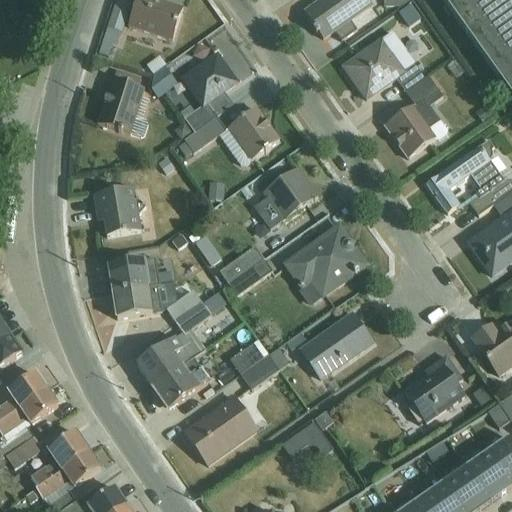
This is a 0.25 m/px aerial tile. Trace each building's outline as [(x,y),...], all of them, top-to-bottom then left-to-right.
[(153,0),(137,0),(129,28),(173,42),(183,9),(153,0)] [(325,0),(305,14),(316,30),(314,31),(317,35),(319,34),(323,40),(335,32),(342,42),(358,31),(352,23),(374,8),(368,0),(325,0)] [(511,0),(443,0),(511,95),(511,0)] [(109,28),(122,33),(131,6),(117,1),(108,28),(109,28)] [(410,6),(399,14),(408,28),(420,20),(410,6)] [(122,33),(109,28),(99,54),(108,57),(112,44),(117,46),(122,33)] [(406,93),(424,78),(394,35),(385,41),(384,40),(343,69),(367,101),(396,80),(406,93)] [(209,105),(225,94),(237,85),(217,57),(182,82),(183,83),(182,84),(186,90),(188,89),(202,110),(196,114),(191,108),(181,115),(195,135),(218,118),(209,105)] [(154,77),(166,68),(158,58),(147,66),(154,77)] [(166,68),(154,77),(153,91),(159,100),(178,86),(166,68)] [(115,81),(139,89),(143,79),(118,71),(115,81)] [(424,78),(406,93),(415,106),(385,127),(408,160),(435,141),(440,142),(448,137),(449,133),(431,107),(444,98),(429,77),(424,78)] [(139,89),(115,81),(112,80),(98,126),(130,136),(130,135),(141,139),(145,137),(148,125),(147,119),(145,119),(138,117),(143,100),(146,91),(139,89)] [(209,105),(218,118),(234,107),(225,94),(209,105)] [(138,117),(145,119),(150,102),(143,100),(138,117)] [(485,106),(475,113),(484,125),(494,118),(485,106)] [(187,144),(180,149),(187,158),(193,153),(195,156),(220,138),(242,168),(246,169),(279,143),(256,111),(227,132),(219,120),(186,143),(187,144)] [(186,124),(175,132),(183,142),(193,135),(186,124)] [(494,207),(511,194),(511,171),(502,177),(491,161),(493,158),(493,157),(493,154),(492,152),(495,150),(489,142),(427,186),(448,216),(461,206),(451,192),(471,177),(482,191),(477,194),(479,198),(470,205),(479,218),(494,207)] [(266,200),(254,208),(271,232),(318,198),(315,199),(296,172),(298,170),(262,195),(266,200)] [(211,185),(210,200),(224,201),(225,186),(211,185)] [(135,189),(94,196),(97,217),(103,216),(107,239),(142,233),(140,217),(147,209),(137,200),(135,189)] [(511,194),(494,207),(504,220),(469,245),(492,277),(511,263),(511,194)] [(339,228),(284,267),(302,292),(300,293),(310,308),(367,267),(339,228)] [(197,234),(186,241),(201,265),(213,257),(197,234)] [(230,287),(265,262),(256,249),(220,274),(230,287)] [(113,295),(160,286),(155,260),(109,268),(113,295)] [(265,262),(230,287),(237,298),(273,273),(265,262)] [(160,286),(113,295),(117,321),(163,314),(168,312),(176,324),(202,305),(194,294),(178,304),(175,283),(160,286)] [(207,302),(218,294),(220,292),(215,284),(201,294),(207,302)] [(202,305),(176,324),(183,335),(137,367),(153,389),(194,360),(204,353),(206,352),(193,333),(212,319),(212,318),(227,307),(218,294),(207,302),(202,305)] [(353,316),(301,353),(321,381),(373,345),(353,316)] [(0,346),(11,339),(0,322),(0,346)] [(492,326),(472,340),(500,380),(511,371),(511,324),(498,334),(492,326)] [(285,351),(298,341),(291,331),(278,342),(285,351)] [(0,346),(0,370),(23,356),(11,339),(0,346)] [(241,376),(268,357),(270,356),(258,340),(253,344),(253,345),(230,361),(241,376)] [(204,353),(194,360),(203,372),(213,365),(204,353)] [(283,354),(274,361),(284,375),(294,368),(283,354)] [(268,357),(241,376),(253,393),(280,374),(268,357)] [(427,378),(404,394),(413,406),(411,412),(419,423),(425,423),(427,427),(468,399),(458,386),(463,382),(446,358),(425,374),(427,378)] [(194,360),(153,389),(166,408),(174,402),(177,407),(212,383),(203,372),(194,360)] [(0,425),(47,392),(36,376),(8,395),(13,402),(0,410),(0,425)] [(483,389),(473,396),(483,409),(493,402),(483,389)] [(47,392),(0,425),(0,433),(4,439),(1,440),(3,443),(0,444),(0,463),(2,462),(8,458),(34,440),(27,430),(58,408),(47,392)] [(511,423),(511,422),(511,398),(489,413),(500,430),(511,423)] [(235,400),(185,435),(208,468),(258,433),(235,400)] [(38,491),(90,455),(76,434),(48,454),(55,464),(30,481),(38,491)] [(34,440),(8,458),(17,471),(43,453),(34,440)] [(511,483),(511,443),(510,441),(491,454),(511,483)] [(468,470),(491,504),(496,501),(511,489),(511,483),(491,454),(468,470)] [(90,455),(38,491),(23,502),(24,504),(28,501),(30,505),(40,497),(47,506),(39,511),(65,511),(77,504),(70,492),(101,471),(90,455)] [(462,511),(480,511),(491,504),(468,470),(449,484),(445,486),(462,511)] [(422,502),(428,511),(462,511),(445,486),(423,501),(422,502)] [(83,511),(77,504),(65,511),(120,511),(127,508),(115,491),(89,510),(90,511),(83,511)] [(407,511),(428,511),(422,502),(407,511)]
